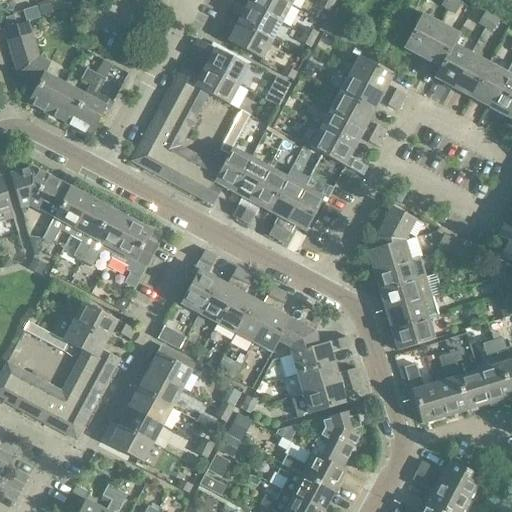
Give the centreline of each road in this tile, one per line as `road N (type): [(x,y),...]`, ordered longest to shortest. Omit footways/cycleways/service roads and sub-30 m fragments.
road 1 (residential): [(402,451),(360,307),(317,287)]
road 2 (residential): [(102,169),(190,0)]
road 3 (residential): [(386,165),(417,106),(511,157)]
road 4 (residential): [(126,371),(201,225)]
road 5 (residential): [(317,287),(386,165)]
road 6 (residential): [(317,287),(201,225)]
